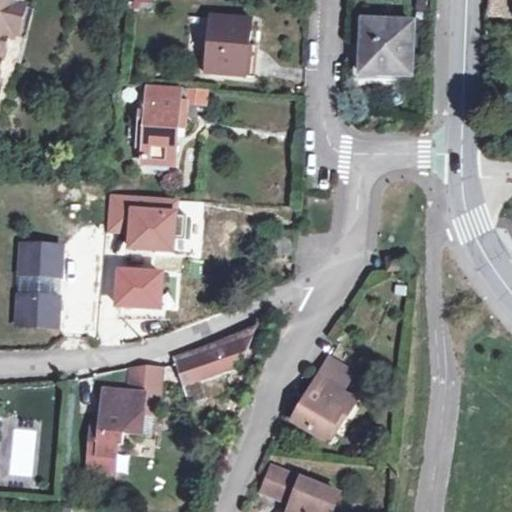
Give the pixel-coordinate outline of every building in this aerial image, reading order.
[(0,0),(0,76),(12,33),(20,35),(27,8),(0,0)] [(511,0),(488,0),(487,14),(505,16),(511,16),(511,0)] [(207,73),(252,77),(255,48),(250,47),(252,21),(212,18),(207,73)] [(361,74),(409,77),(413,25),(363,22),(361,74)] [(174,165),(179,103),(180,91),(148,88),(146,119),(140,119),(137,148),(143,148),(142,162),(174,165)] [(157,229),(162,229),(164,212),(135,209),(134,221),(128,220),(126,225),(123,255),(133,266),(145,267),(154,255),(157,229)] [(176,231),(162,229),(157,229),(154,255),(173,257),(176,231)] [(296,257),(298,234),(267,232),(265,254),(296,257)] [(63,249),(23,247),(21,286),(60,289),(63,249)] [(387,267),(407,269),(408,256),(389,254),(387,267)] [(60,289),(21,286),(18,326),(58,328),(60,289)] [(233,344),(194,358),(202,382),(242,368),(233,344)] [(293,421),(326,440),(341,414),(347,417),(356,402),(343,394),(356,372),(331,357),(293,421)] [(142,416),(154,417),(161,418),(163,387),(145,385),(144,398),(105,394),(101,423),(100,433),(93,432),(89,472),(116,475),(119,448),(124,449),(125,436),(140,437),(142,416)] [(152,438),(154,417),(142,416),(140,437),(152,438)] [(94,422),(93,432),(100,433),(101,423),(94,422)] [(289,511),(331,511),(338,495),(273,467),(262,492),(285,501),(289,491),(296,494),(289,511)]
